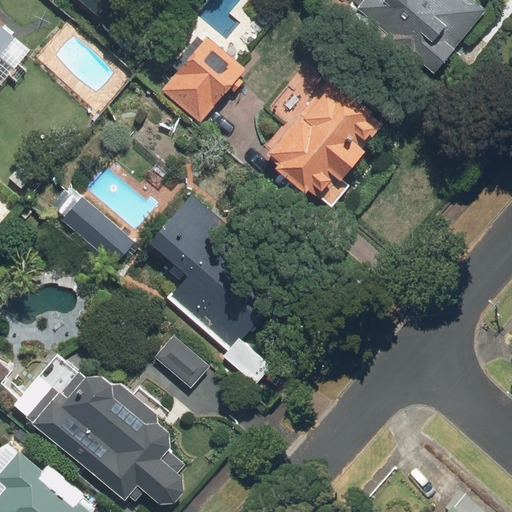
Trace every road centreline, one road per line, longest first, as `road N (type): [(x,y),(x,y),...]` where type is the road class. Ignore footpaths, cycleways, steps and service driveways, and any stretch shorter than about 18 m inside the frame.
road 1 (residential): [(273,511),(417,350)]
road 2 (residential): [(417,350),(511,242)]
road 3 (residential): [(511,432),(417,350)]
